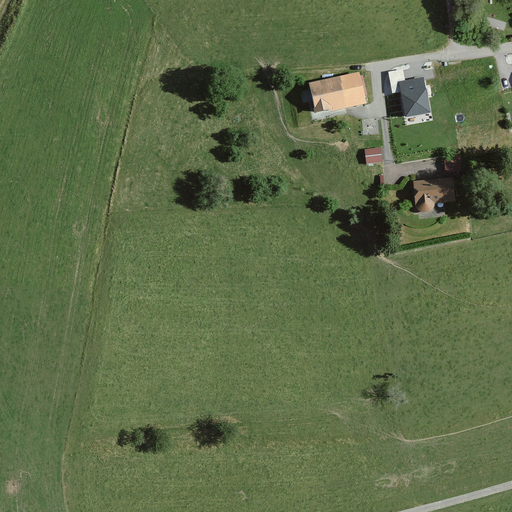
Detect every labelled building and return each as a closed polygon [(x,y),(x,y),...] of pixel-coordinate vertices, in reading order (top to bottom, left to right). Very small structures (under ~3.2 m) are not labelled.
[(369,105),(362,75),(312,86),(319,116),(369,105)] [(424,75),(398,80),(406,118),(431,113),(424,75)] [(383,164),(381,149),(365,152),(368,166),(383,164)] [(461,155),(444,156),(446,173),(463,171),(461,155)] [(460,204),(457,181),(415,185),(418,213),(437,211),(436,207),(460,204)]
